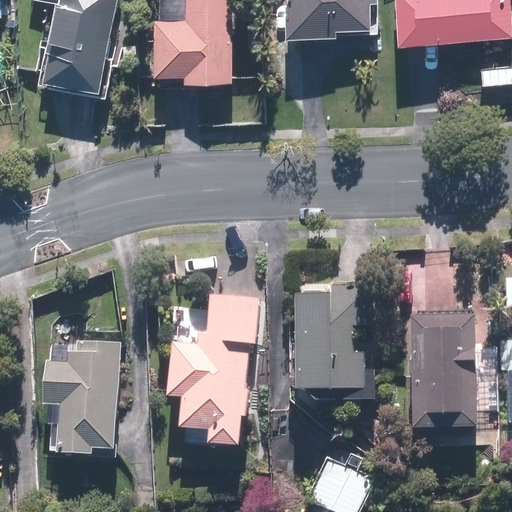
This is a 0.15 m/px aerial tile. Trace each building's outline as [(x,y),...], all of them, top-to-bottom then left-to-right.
[(121,82),(130,0),(73,0),(69,38),(63,37),(59,74),(98,79),(97,83),(110,85),(111,80),(121,82)] [(243,69),(243,0),(215,0),(215,1),(202,1),(202,10),(169,10),(169,60),(201,60),(201,69),(243,69)] [(271,0),(270,29),(289,30),(289,34),(381,38),(383,0),(271,0)] [(511,0),(398,0),(401,42),(511,34),(511,0)] [(426,262),(400,262),(400,294),(425,295),(426,262)] [(373,286),(307,287),(309,389),(375,387),(373,286)] [(263,411),(269,294),(224,292),(222,334),(214,333),(214,345),(190,344),(187,392),(202,392),(200,423),(233,424),(232,438),(256,439),(257,411),(263,411)] [(490,312),(428,313),(431,424),(494,422),(490,312)] [(131,444),(133,339),(93,338),(92,355),(63,355),(63,401),(77,401),(76,450),(106,451),(106,444),(131,444)] [(0,355),(0,386),(11,387),(13,356),(0,355)] [(385,511),(400,477),(338,453),(321,496),(327,502),(322,511),(385,511)]
